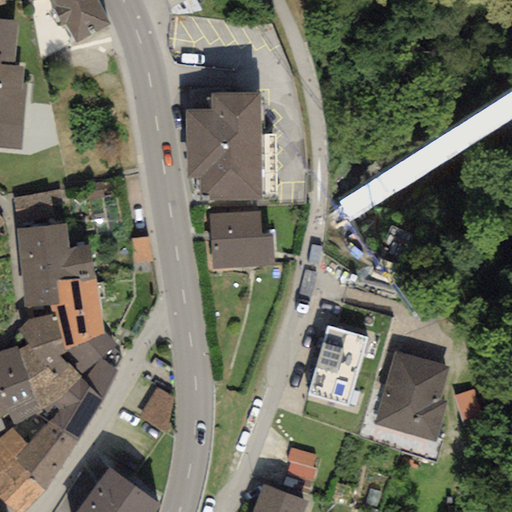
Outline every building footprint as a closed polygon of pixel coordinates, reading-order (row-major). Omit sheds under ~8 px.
[(109,24),(96,0),(28,0),(29,2),(42,0),(48,0),(62,26),(65,25),(75,44),(109,24)] [(165,0),(170,9),(186,0),(165,0)] [(17,21),(0,19),(0,147),(21,149),(26,85),(21,85),(23,66),(13,65),(17,21)] [(258,93),(210,94),(211,109),(185,110),(187,179),(200,178),(200,196),(208,195),(208,201),(262,199),(258,93)] [(62,191),(13,198),(16,230),(67,224),(62,191)] [(259,211),(238,213),(241,267),(274,265),(272,234),(260,234),(259,211)] [(241,267),(238,213),(209,215),(212,269),(241,267)] [(70,249),(67,224),(16,230),(25,307),(49,305),(59,303),(56,282),(79,279),(79,282),(93,280),(89,246),(70,249)] [(156,264),(152,243),(136,246),(140,266),(156,264)] [(104,335),(93,280),(79,282),(79,279),(56,282),(59,303),(49,305),(50,317),(55,314),(61,339),(64,351),(104,335)] [(28,320),(18,329),(28,345),(30,348),(61,339),(55,314),(50,317),(28,320)] [(366,337),(327,326),(307,396),(346,407),(366,337)] [(116,347),(104,335),(64,351),(59,357),(79,377),(102,401),(118,372),(102,358),(116,347)] [(28,345),(18,350),(40,409),(60,399),(79,377),(59,357),(64,351),(61,339),(30,348),(28,345)] [(16,346),(0,351),(0,384),(9,414),(14,427),(36,415),(44,413),(40,409),(18,350),(16,346)] [(435,443),(446,402),(440,400),(449,368),(394,352),(373,426),(435,443)] [(102,401),(79,377),(60,399),(40,409),(44,413),(36,415),(47,421),(49,422),(78,440),(102,401)] [(0,384),(0,435),(7,432),(0,419),(9,414),(0,384)] [(172,398),(155,389),(139,418),(165,435),(172,424),(169,422),(172,398)] [(481,416),(473,390),(454,396),(462,422),(481,416)] [(49,422),(47,421),(26,445),(14,459),(44,491),(78,440),(49,422)] [(0,437),(0,496),(15,511),(25,511),(44,491),(14,459),(26,445),(11,429),(7,432),(0,437)] [(317,457),(290,448),(286,460),(290,461),(314,468),(317,457)] [(310,482),(314,468),(290,461),(286,475),(310,482)] [(154,511),(160,505),(108,468),(75,511),(154,511)] [(303,511),(307,502),(262,485),(252,511),(303,511)]
